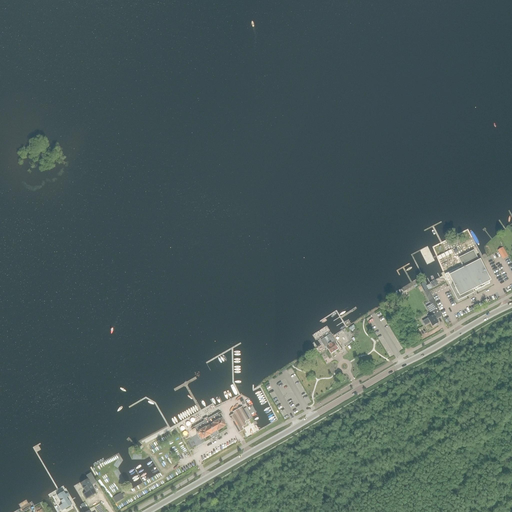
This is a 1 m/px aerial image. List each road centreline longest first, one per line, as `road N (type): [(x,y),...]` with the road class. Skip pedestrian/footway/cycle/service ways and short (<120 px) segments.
road 1 (secondary): [(149,511),(511,304)]
road 2 (track): [(113,468),(126,498),(201,454)]
